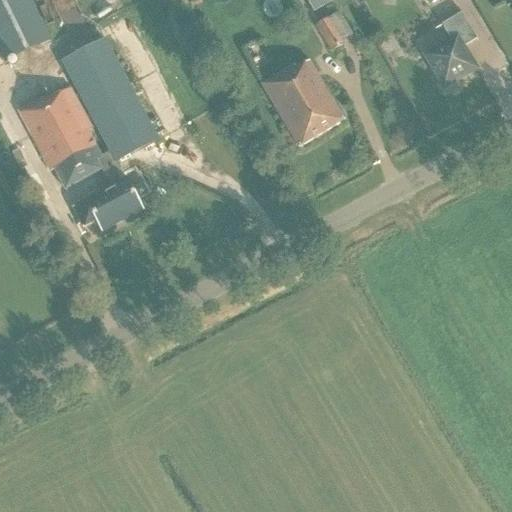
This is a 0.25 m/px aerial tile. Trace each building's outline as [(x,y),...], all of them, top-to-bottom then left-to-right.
[(29,0),(0,0),(0,52),(5,64),(50,42),(29,0)] [(305,0),(313,13),(314,12),(333,1),(331,0),(305,0)] [(444,87),(476,68),(463,46),(477,38),(461,12),(441,24),(451,39),(424,55),(444,87)] [(321,24),(316,27),(331,50),(343,43),(328,20),(321,24)] [(101,230),(142,209),(127,180),(126,181),(117,163),(158,141),(105,42),(63,64),(110,153),(102,158),(88,132),(93,130),(71,89),(51,100),(49,97),(19,112),(62,192),(101,171),(110,189),(86,202),(101,230)] [(299,147),(344,119),(310,63),(297,70),(295,66),(261,86),(299,147)] [(459,94),(468,110),(485,100),(476,85),(459,94)]
